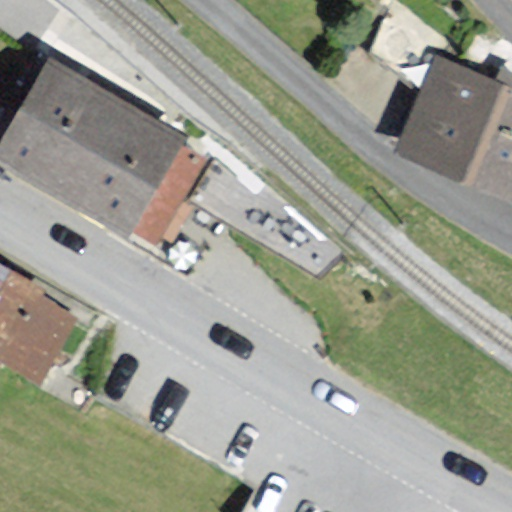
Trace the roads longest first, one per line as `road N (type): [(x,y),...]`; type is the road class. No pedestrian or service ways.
road 1 (primary): [(511,507),(0,211)]
road 2 (unclassified): [(207,0),(408,172),(511,229)]
